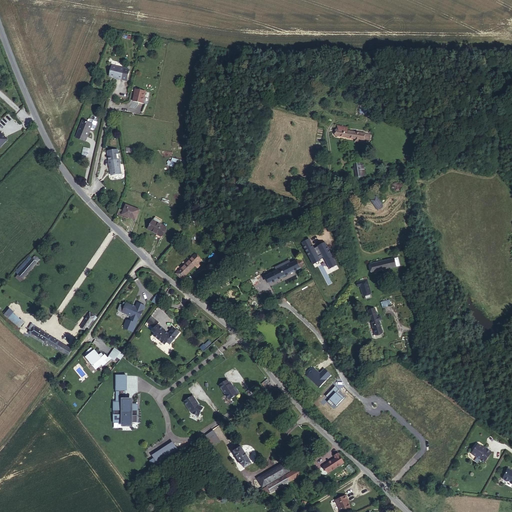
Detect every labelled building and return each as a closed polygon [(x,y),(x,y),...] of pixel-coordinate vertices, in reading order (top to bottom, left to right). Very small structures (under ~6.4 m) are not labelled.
[(124,68),(112,66),(109,77),(121,79),(124,68)] [(146,91),(136,89),(133,101),(143,104),(146,91)] [(370,107),(370,102),(365,101),(364,106),(361,105),(360,112),(371,114),(373,107),(370,107)] [(0,146),(1,148),(9,139),(0,130),(0,121),(2,120),(0,118),(0,146)] [(88,120),(87,122),(92,124),(90,129),(92,130),(94,129),(97,122),(89,119),(88,120)] [(87,122),(83,120),(75,138),(85,141),(90,129),(92,124),(87,122)] [(365,134),(347,131),(348,128),(338,126),(336,136),(364,140),(369,141),(370,135),(365,134)] [(110,160),(110,164),(111,174),(121,174),(120,163),(121,163),(120,149),(109,150),(110,160)] [(364,169),(364,165),(360,165),(360,162),(355,163),(356,177),(365,176),(364,169)] [(378,210),(383,206),(376,197),(371,200),(378,210)] [(123,211),(120,209),(117,215),(121,216),(122,214),(136,220),(139,210),(126,205),(123,211)] [(166,228),(159,224),(161,221),(155,217),(148,229),(161,236),(166,228)] [(197,263),(200,260),(195,255),(176,274),(182,279),(195,266),(197,268),(200,265),(197,263)] [(35,256),(25,267),(20,272),(19,274),(23,278),(37,263),(39,260),(35,256)] [(394,259),(383,261),(385,269),(396,266),(394,259)] [(213,261),(206,266),(209,270),(216,264),(213,261)] [(296,261),(291,263),(290,261),(276,268),(277,271),(266,277),(270,284),(281,278),(303,266),(302,263),(298,265),(296,261)] [(385,269),(383,261),(371,264),(373,272),(385,269)] [(329,280),(339,277),(335,262),(324,265),(329,280)] [(20,272),(25,267),(22,264),(17,269),(20,272)] [(363,295),(371,293),(367,280),(357,283),(358,287),(361,286),(363,295)] [(152,301),(159,306),(163,299),(156,294),(152,301)] [(143,319),(151,308),(144,303),(141,307),(133,301),(127,309),(136,315),(133,319),(131,318),(130,318),(125,325),(133,331),(141,319),(142,320),(143,319)] [(36,308),(32,314),(38,318),(42,312),(39,310),(36,308)] [(376,312),(369,315),(375,335),(382,332),(376,312)] [(85,330),(95,316),(90,313),(81,327),(85,330)] [(153,329),(159,323),(151,316),(146,323),(153,329)] [(21,319),(16,325),(19,328),(24,322),(21,319)] [(68,356),(72,350),(31,325),(29,329),(30,330),(28,333),(30,334),(31,333),(68,356)] [(80,338),(84,332),(80,329),(76,336),(80,338)] [(85,356),(97,370),(111,358),(115,361),(117,357),(121,360),(125,353),(114,348),(108,357),(105,354),(102,357),(96,350),(92,347),(89,350),(85,356)] [(128,390),(128,375),(116,374),(116,401),(114,401),(113,427),(134,427),(134,422),(138,422),(138,403),(134,403),(134,398),(119,398),(119,390),(128,390)] [(227,396),(236,391),(234,388),(233,388),(229,381),(228,382),(225,378),(217,383),(225,396),(227,396)] [(191,395),(182,401),(189,412),(197,416),(201,407),(196,404),(195,403),(196,403),(191,395)] [(212,447),(220,441),(213,431),(205,436),(212,447)] [(143,454),(142,452),(153,443),(146,434),(114,458),(123,470),(143,454)] [(174,442),(152,454),(154,458),(150,460),(154,467),(180,453),(174,442)] [(478,445),(472,453),(472,455),(484,463),(491,453),(486,449),(485,450),(478,445)] [(244,468),(252,463),(241,447),(234,451),(244,468)] [(328,473),(344,463),(338,453),(334,456),(335,458),(324,466),(328,473)] [(262,487),(290,471),(285,462),(257,478),(262,487)] [(299,468),(287,473),(290,481),(302,475),(299,468)] [(277,481),(280,487),(290,482),(286,475),(277,481)] [(271,493),(280,487),(277,481),(267,486),(271,493)] [(271,493),(267,486),(262,489),(266,496),(271,493)] [(346,496),(336,500),(341,511),(351,508),(347,500),(347,499),(346,496)]
